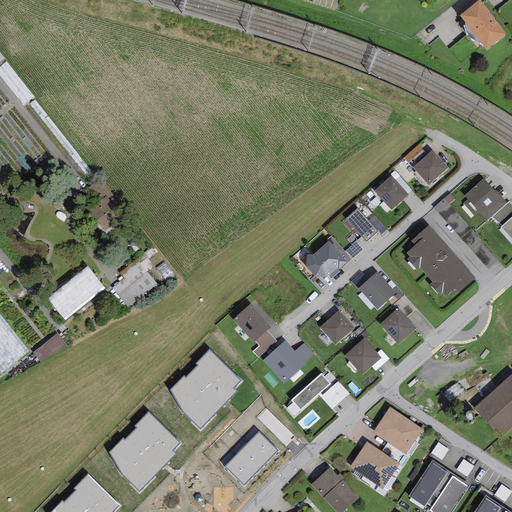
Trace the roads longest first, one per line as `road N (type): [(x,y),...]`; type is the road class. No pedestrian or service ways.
road 1 (residential): [(252,511),(381,388)]
road 2 (residential): [(381,388),(511,273)]
road 3 (residential): [(381,388),(511,475)]
